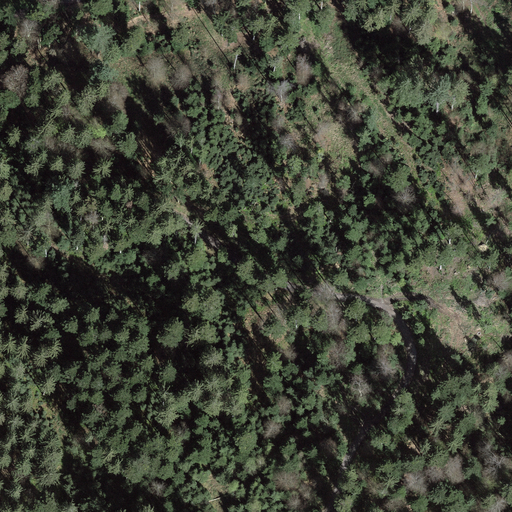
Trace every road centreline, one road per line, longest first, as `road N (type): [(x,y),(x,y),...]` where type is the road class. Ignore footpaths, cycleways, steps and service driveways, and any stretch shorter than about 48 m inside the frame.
road 1 (track): [(0,134),(109,174),(255,270),(312,291),(370,299),(405,322),(412,348),(405,382),(354,444),(328,511)]
road 2 (track): [(0,25),(146,0)]
